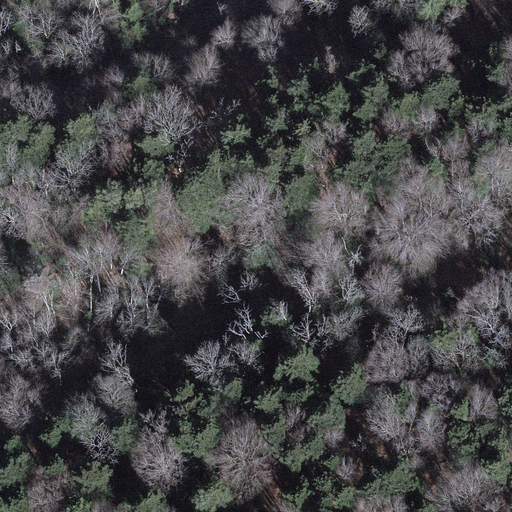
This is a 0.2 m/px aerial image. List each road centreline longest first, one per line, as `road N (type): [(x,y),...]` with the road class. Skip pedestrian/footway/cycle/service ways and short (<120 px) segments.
road 1 (track): [(353,0),(338,178),(324,238),(265,390),(198,511)]
road 2 (track): [(238,0),(0,156)]
